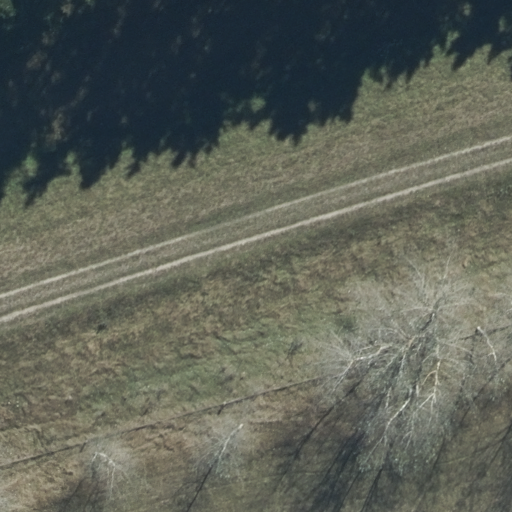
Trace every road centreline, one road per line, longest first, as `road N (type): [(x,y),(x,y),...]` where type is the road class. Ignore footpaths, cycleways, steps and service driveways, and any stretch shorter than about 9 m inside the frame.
road 1 (track): [(0,261),(511,116)]
road 2 (track): [(165,0),(0,43)]
